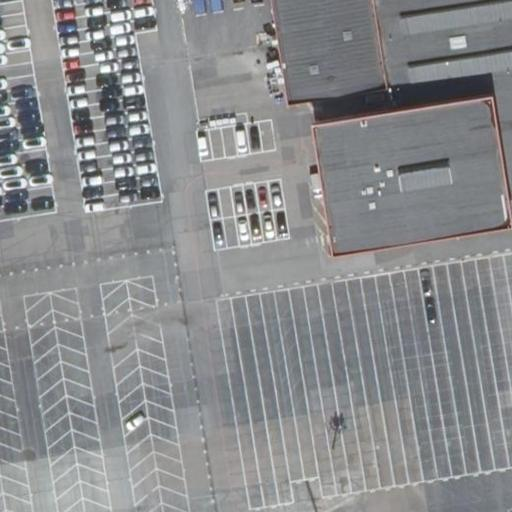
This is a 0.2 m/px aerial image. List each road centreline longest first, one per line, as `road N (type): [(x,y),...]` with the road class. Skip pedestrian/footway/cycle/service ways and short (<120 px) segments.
road 1 (unknown): [(121,420),(62,121)]
road 2 (unknown): [(308,509),(265,256)]
road 3 (unknown): [(453,233),(486,479)]
road 4 (unknown): [(367,249),(406,492)]
road 5 (unknown): [(177,101),(265,97),(293,127),(297,162)]
road 6 (unknown): [(189,260),(198,412)]
road 7 (unknown): [(62,121),(38,0)]
road 8 (unknown): [(0,423),(26,430),(121,420)]
